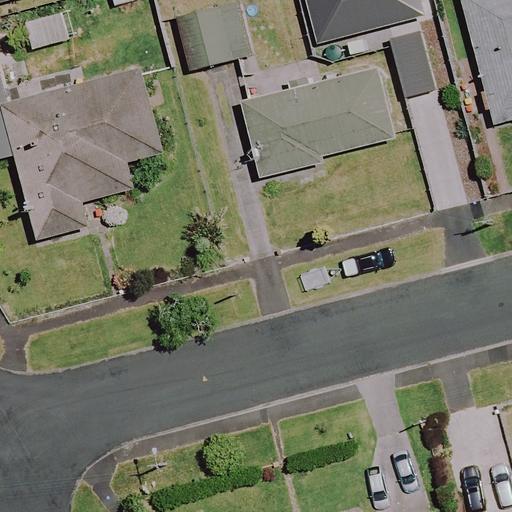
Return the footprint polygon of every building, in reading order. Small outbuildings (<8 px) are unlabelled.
[(511,0),(457,0),(491,127),(511,121),(511,0)] [(244,60),(231,7),(175,21),(188,74),(244,60)] [(73,42),(67,15),(22,26),(28,53),(73,42)] [(321,160),(389,142),(370,71),(239,106),(259,183),(322,166),(321,160)] [(0,93),(0,161),(13,159),(34,244),(88,230),(82,206),(134,193),(127,164),(161,156),(140,74),(3,107),(0,93)]
